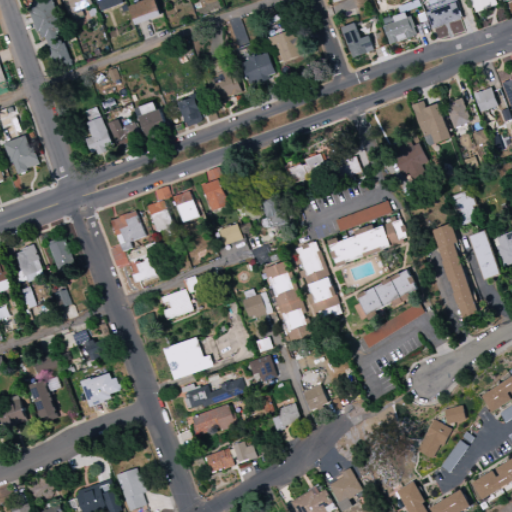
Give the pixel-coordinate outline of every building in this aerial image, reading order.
[(45,0),(54,0),(64,29),(60,31),(65,43),(73,63),(57,68),(50,49),(51,48),(49,42),(47,36),(40,38),(34,22),(28,6),(38,3),(37,0),(42,0),(43,1),(45,0)] [(91,0),(94,6),(69,15),(63,0),(91,0)] [(95,0),(100,12),(124,4),(122,0),(95,0)] [(131,8),(140,5),(139,4),(148,0),(157,0),(164,17),(145,24),(138,26),(131,8)] [(477,13),(472,0),(497,0),(499,5),(496,6),(477,13)] [(429,13),(458,3),(461,10),(464,19),(464,20),(448,25),(435,30),(429,13)] [(386,28),(398,23),(396,18),(408,13),(410,18),(414,17),(418,28),(417,29),(420,36),(393,46),(386,28)] [(363,23),(378,17),(380,23),(365,29),(363,23)] [(355,59),(344,29),(358,24),(364,39),(371,36),(377,51),(355,59)] [(271,39),(295,30),(298,38),(302,36),(306,47),(301,48),(303,55),(281,63),(280,62),(279,63),(271,39)] [(257,55),(253,44),(251,45),(237,50),(243,65),(243,64),(251,62),(249,58),(257,55)] [(249,58),(257,55),(258,57),(263,55),(263,56),(269,53),(277,74),(271,76),(272,80),(265,82),(260,84),(260,83),(251,86),(243,64),(251,62),(249,58)] [(211,64),(228,58),(235,77),(237,76),(244,93),(235,96),(234,96),(232,96),(216,102),(208,82),(217,79),(211,64)] [(292,68),(295,75),(306,71),(303,64),(292,68)] [(117,68),(121,79),(113,82),(109,72),(117,68)] [(511,108),(502,84),(511,79),(511,108)] [(474,94),(483,91),(492,87),(499,106),(481,113),(474,94)] [(181,103),(192,99),(191,97),(199,94),(205,110),(202,111),(205,118),(203,122),(191,127),(189,122),(188,122),(181,103)] [(447,107),(451,105),(454,104),(453,101),(464,98),(473,122),(455,129),(447,107)] [(413,105),(426,101),(429,107),(440,103),(452,139),(434,145),(431,135),(425,137),(413,105)] [(144,116),(141,107),(155,102),(158,111),(144,116)] [(86,112),(98,107),(102,118),(90,122),(86,112)] [(500,112),(509,109),(511,116),(511,119),(505,122),(500,112)] [(140,118),(144,116),(158,111),(161,110),(168,129),(147,137),(140,118)] [(102,118),(104,117),(110,132),(109,132),(114,144),(107,148),(108,151),(99,155),(98,151),(93,153),(87,139),(94,137),(88,123),(90,122),(102,118)] [(110,123),(120,119),(128,138),(118,142),(110,123)] [(137,122),(142,138),(130,142),(125,127),(137,122)] [(485,129),(490,142),(479,146),(474,133),(485,129)] [(5,143),(27,135),(32,148),(35,147),(41,164),(28,169),(29,171),(19,175),(15,162),(12,163),(5,143)] [(412,139),(416,146),(421,143),(431,162),(424,165),(428,173),(414,181),(413,178),(409,180),(406,175),(403,176),(395,161),(393,156),(399,153),(396,148),(412,139)] [(286,166),(289,165),(288,163),(303,158),(302,157),(321,150),(320,147),(329,144),(329,143),(335,141),(335,142),(336,141),(338,147),(337,148),(338,151),(335,152),(336,156),(334,156),(335,159),(329,161),(332,170),(293,185),(286,166)] [(339,162),(342,178),(361,175),(358,159),(339,162)] [(208,172),(220,167),(224,177),(212,182),(208,172)] [(205,185),(221,179),(231,206),(215,211),(205,185)] [(157,191),(169,186),(173,197),(161,202),(157,191)] [(448,197),(472,188),(479,206),(475,207),(480,220),(460,228),(448,197)] [(175,197),(192,191),(195,200),(179,206),(175,197)] [(285,195),(294,220),(272,228),(263,203),(285,195)] [(150,206),(166,200),(169,209),(153,215),(150,206)] [(179,206),(195,200),(201,217),(185,223),(179,206)] [(336,221),(389,201),(393,213),(340,233),(336,221)] [(153,215),(169,209),(176,226),(160,232),(153,215)] [(113,221),(122,218),(121,217),(130,213),(130,214),(138,211),(148,236),(132,242),(135,248),(125,252),(113,221)] [(251,222),(255,231),(245,235),(242,226),(251,222)] [(433,231),(452,223),(460,243),(456,244),(482,313),(480,314),(466,319),(461,304),(460,305),(455,294),(456,293),(452,281),(451,281),(443,262),(445,262),(433,231)] [(221,231),(239,224),(244,239),(227,246),(224,238),(222,234),(221,231)] [(332,246),(330,241),(339,238),(341,243),(358,236),(356,231),(375,224),(376,229),(385,226),(393,246),(383,250),(384,251),(366,258),(365,256),(348,263),(348,264),(339,267),(336,259),(335,260),(330,247),(332,246)] [(470,236),(489,229),(492,239),(503,268),(506,274),(487,281),(470,236)] [(511,231),(511,264),(503,268),(492,239),(511,231)] [(50,245),(52,245),(60,242),(67,239),(78,266),(61,273),(50,245)] [(310,285),(308,285),(304,277),(301,278),(299,272),(304,270),(301,264),(297,265),(294,259),(299,257),(296,250),(301,248),(301,246),(313,241),(314,243),(316,242),(320,251),(320,250),(330,277),(310,285)] [(16,254),(23,252),(22,249),(28,247),(35,244),(41,260),(40,260),(43,270),(36,272),(27,276),(25,277),(23,270),(16,254)] [(129,264),(122,245),(112,249),(118,267),(119,266),(120,268),(129,264)] [(0,255),(2,255),(10,279),(9,279),(0,282),(0,255)] [(139,265),(143,263),(147,261),(146,259),(151,257),(158,275),(138,283),(135,275),(142,273),(139,265)] [(135,275),(134,276),(133,273),(136,272),(133,264),(142,261),(143,263),(139,265),(142,273),(135,275)] [(266,269),(288,261),(295,277),(291,279),(293,283),(296,282),(308,313),(304,314),(306,319),(310,318),(316,335),(293,343),(289,333),(291,333),(284,315),(283,316),(276,298),(277,297),(272,282),(268,284),(267,280),(269,279),(266,269)] [(23,270),(13,274),(18,284),(29,280),(27,276),(25,277),(23,270)] [(36,272),(43,270),(45,276),(39,279),(36,272)] [(392,277),(400,273),(401,274),(409,270),(413,276),(414,275),(418,284),(417,284),(420,289),(412,294),(414,298),(406,302),(392,277)] [(27,276),(36,272),(39,279),(29,283),(29,280),(27,276)] [(184,281),(196,276),(201,289),(191,293),(190,291),(188,292),(184,281)] [(330,277),(340,304),(315,314),(308,295),(313,293),(310,285),(330,277)] [(376,287),(383,283),(382,282),(392,277),(406,302),(396,307),(394,303),(386,307),(376,287)] [(0,282),(9,279),(10,280),(8,281),(11,288),(0,293),(0,282)] [(31,287),(38,306),(28,309),(21,290),(31,287)] [(358,296),(367,291),(367,292),(376,287),(386,307),(379,311),(381,316),(372,321),(369,317),(362,321),(355,306),(362,303),(358,296)] [(68,289),(74,304),(62,309),(56,294),(68,289)] [(163,298),(187,289),(195,311),(169,320),(166,311),(173,308),(172,305),(170,302),(165,304),(163,298)] [(244,300),(261,294),(267,310),(251,317),(244,300)] [(363,338),(420,302),(427,313),(370,348),(363,338)] [(0,308),(0,320),(10,319),(7,307),(0,308)] [(75,335),(88,330),(92,341),(96,340),(97,343),(106,340),(111,353),(89,361),(83,345),(79,347),(75,335)] [(169,349),(201,338),(207,357),(213,355),(218,367),(180,380),(169,349)] [(36,363),(60,354),(64,366),(41,374),(36,363)] [(251,363),(271,355),(279,377),(265,382),(261,373),(256,375),(251,363)] [(84,382),(93,378),(94,379),(111,373),(114,379),(118,378),(121,384),(122,384),(124,388),(122,389),(123,391),(112,395),(114,400),(93,408),(84,382)] [(482,396),(511,377),(511,392),(510,393),(511,396),(511,401),(493,413),(482,396)] [(249,392),(206,408),(205,404),(191,410),(186,399),(187,398),(188,396),(189,393),(210,385),(213,393),(223,389),(221,384),(231,380),(232,382),(243,378),(249,392)] [(31,386),(47,381),(48,382),(49,382),(50,386),(49,387),(51,393),(52,392),(56,401),(55,402),(57,407),(58,407),(59,411),(58,412),(59,414),(43,420),(31,386)] [(305,392),(322,385),(331,403),(324,406),(326,409),(320,411),(319,408),(313,411),(305,392)] [(261,398),(270,394),(277,412),(267,416),(261,398)] [(11,398),(19,395),(28,417),(14,422),(6,425),(0,410),(14,405),(11,398)] [(340,398),(344,408),(338,411),(333,400),(340,398)] [(195,417),(230,403),(234,414),(237,413),(241,425),(223,432),(221,428),(202,436),(195,417)] [(296,403),(303,420),(287,426),(285,427),(281,416),(278,410),(296,403)] [(445,410),(464,405),(468,420),(449,425),(445,410)] [(500,413),(511,405),(511,419),(506,423),(500,413)] [(281,416),(274,419),(279,433),(284,431),(288,429),(287,426),(285,427),(281,416)] [(435,419),(451,428),(435,459),(418,451),(435,419)] [(469,434),(474,438),(470,443),(465,440),(469,434)] [(459,440),(468,446),(449,473),(440,466),(459,440)] [(233,446),(245,442),(247,447),(254,445),(258,458),(250,461),(249,459),(239,463),(233,446)] [(230,448),(236,466),(225,470),(225,469),(213,473),(207,457),(230,448)] [(473,483),(494,470),(498,477),(501,476),(497,469),(511,459),(511,483),(502,489),(483,501),(473,483)] [(131,511),(118,475),(138,468),(140,474),(141,473),(148,491),(148,492),(144,494),(148,505),(147,506),(131,511)] [(351,500),(357,496),(356,495),(364,490),(357,479),(351,468),(342,473),(344,477),(330,485),(341,502),(343,501),(344,502),(350,498),(351,500)] [(101,511),(84,511),(79,496),(80,495),(78,491),(86,488),(88,493),(95,490),(93,486),(111,479),(113,484),(102,488),(110,509),(101,511)] [(463,489),(473,507),(464,511),(410,511),(398,491),(415,481),(427,502),(425,504),(429,511),(433,511),(431,508),(463,489)] [(292,502),(309,492),(309,491),(311,489),(320,484),(324,491),(326,489),(338,508),(331,511),(297,511),(293,504),(292,502)] [(351,500),(355,507),(345,511),(343,511),(339,504),(341,502),(343,501),(344,502),(350,498),(351,500)]
